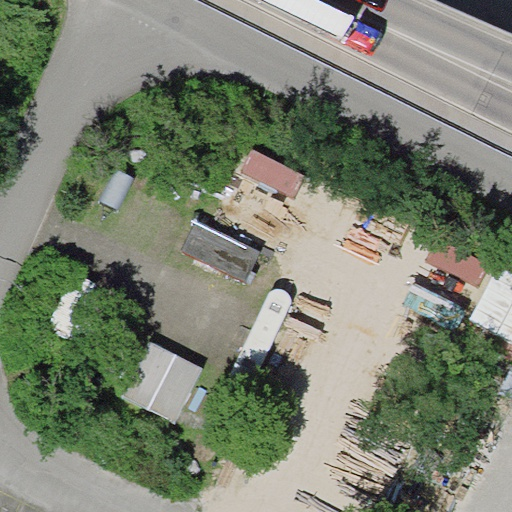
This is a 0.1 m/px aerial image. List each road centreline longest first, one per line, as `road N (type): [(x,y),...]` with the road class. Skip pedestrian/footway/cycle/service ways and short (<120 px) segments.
road 1 (unclassified): [(171,0),(511,169)]
road 2 (secondary): [(511,90),(329,0)]
